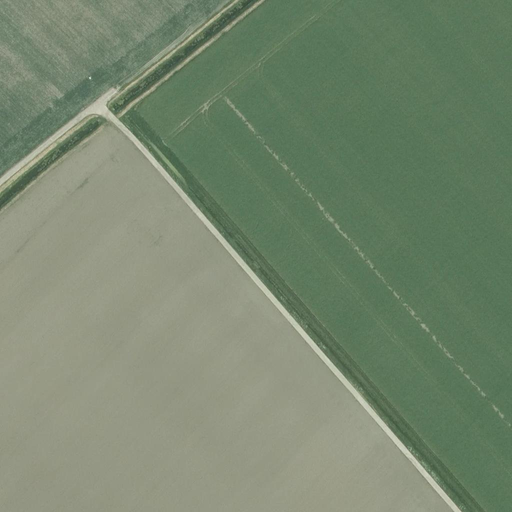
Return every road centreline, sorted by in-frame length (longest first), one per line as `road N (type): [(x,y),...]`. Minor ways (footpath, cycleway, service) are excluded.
road 1 (track): [(97,105),(453,511)]
road 2 (track): [(0,181),(97,105)]
